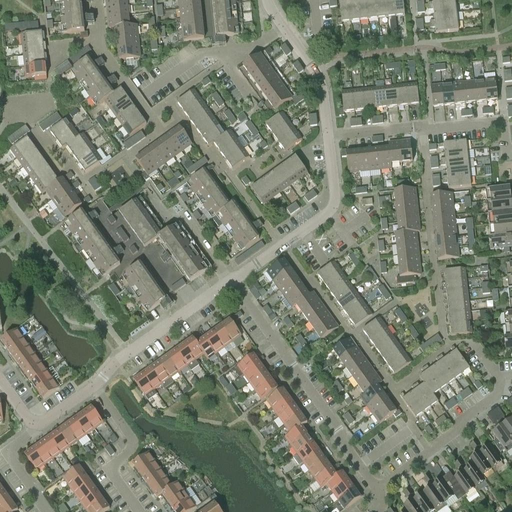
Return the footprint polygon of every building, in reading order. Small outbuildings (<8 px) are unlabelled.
[(59,0),(61,13),(82,11),(80,0),(59,0)] [(181,21),(178,0),(173,0),(176,21),(181,21)] [(204,40),(201,8),(199,0),(178,0),(181,21),(183,42),(204,40)] [(235,4),(234,0),(213,0),(214,6),(217,39),(230,37),(239,36),(235,4)] [(339,1),(341,19),(341,23),(342,23),(351,22),(348,0),(344,0),(343,0),(342,0),(339,0),(339,1)] [(348,0),(351,22),(360,21),(357,0),(348,0)] [(357,0),(360,21),(368,20),(366,0),(357,0)] [(366,0),(368,20),(377,19),(375,0),(366,0)] [(375,0),(377,19),(386,18),(384,0),(375,0)] [(384,0),(386,18),(395,17),(393,0),(384,0)] [(393,0),(395,17),(405,16),(402,0),(393,0)] [(456,13),(455,4),(428,7),(428,11),(433,10),(434,16),(456,13)] [(108,18),(129,16),(127,5),(106,7),(108,18)] [(84,33),(82,11),(61,13),(63,35),(80,33),(81,38),(88,37),(87,32),(84,33)] [(457,22),(456,13),(434,16),(434,21),(429,22),(430,25),(457,22)] [(130,26),(129,16),(108,18),(109,29),(116,28),(130,26)] [(458,31),(457,22),(430,25),(430,29),(435,28),(436,34),(458,31)] [(117,39),(138,36),(137,25),(130,26),(116,28),(117,39)] [(22,46),(43,44),(42,33),(21,35),(22,46)] [(118,49),(139,47),(138,36),(117,39),(118,49)] [(44,54),(43,44),(22,46),(23,57),(44,54)] [(282,54),(288,50),(284,45),(279,50),(282,54)] [(139,47),(118,49),(119,61),(140,58),(139,47)] [(291,54),(288,50),(282,54),(285,58),(291,54)] [(24,67),(45,65),(44,54),(23,57),(24,67)] [(250,77),(267,65),(260,55),(243,68),(247,72),(250,77)] [(103,58),(92,64),(95,69),(106,63),(103,58)] [(83,89),(101,76),(88,59),(70,71),(83,89)] [(68,62),(63,65),(67,71),(72,68),(68,62)] [(294,72),(300,67),(297,63),(291,67),(294,72)] [(45,65),(24,67),(26,78),(46,76),(45,65)] [(63,65),(59,68),(63,74),(67,71),(63,65)] [(273,73),(267,65),(250,77),(256,86),(273,73)] [(303,72),(300,67),(294,72),(297,76),(303,72)] [(54,71),(58,77),(63,74),(59,68),(54,71)] [(256,86),(262,94),(279,82),(273,73),(256,86)] [(96,107),(104,102),(104,101),(113,94),(101,76),(83,89),(96,107)] [(210,84),(207,79),(201,83),(205,88),(210,84)] [(495,80),(484,81),(487,102),(498,100),(495,80)] [(484,81),(474,82),(476,103),(487,102),(484,81)] [(286,91),(279,82),(262,94),(269,103),(286,91)] [(474,82),(463,83),(465,104),(476,103),(474,82)] [(454,105),(465,104),(463,83),(452,84),(454,105)] [(417,84),(406,85),(408,106),(419,105),(417,84)] [(444,106),(454,105),(452,84),(441,85),(444,106)] [(395,86),(397,107),(408,106),(406,85),(395,86)] [(444,106),(441,85),(430,87),(433,108),(444,106)] [(395,86),(384,88),(387,108),(397,107),(395,86)] [(384,88),(374,89),(376,110),(387,108),(384,88)] [(121,89),(113,94),(104,101),(104,102),(110,110),(127,98),(121,89)] [(365,111),(376,110),(374,89),(363,90),(365,111)] [(354,112),(365,111),(363,90),(352,91),(354,112)] [(177,103),(183,112),(200,100),(194,91),(177,103)] [(286,91),(269,103),(275,112),(292,100),(286,91)] [(344,113),(354,112),(352,91),(341,92),(343,109),(343,113),(344,113)] [(211,97),(215,102),(220,99),(215,93),(211,97)] [(297,99),(300,103),(305,100),(302,95),(297,99)] [(133,107),(127,98),(110,110),(116,119),(133,107)] [(224,105),(220,99),(215,102),(219,108),(224,105)] [(295,107),(300,103),(297,99),(292,103),(295,107)] [(183,112),(190,121),(207,109),(200,100),(183,112)] [(123,128),(140,116),(133,107),(116,119),(123,128)] [(190,121),(196,129),(213,117),(207,109),(190,121)] [(223,114),(227,120),(232,117),(228,111),(223,114)] [(272,134),(289,122),(282,113),(265,125),(272,134)] [(53,117),(57,123),(61,120),(57,114),(53,117)] [(243,114),(237,119),(240,124),(247,119),(243,114)] [(146,125),(140,116),(123,128),(129,137),(146,125)] [(53,117),(48,120),(52,126),(57,123),(53,117)] [(196,129),(202,138),(219,126),(213,117),(196,129)] [(236,122),(232,117),(227,120),(232,126),(236,122)] [(48,120),(44,123),(48,129),(52,126),(48,120)] [(56,141),(73,129),(67,120),(49,132),(56,141)] [(245,125),(249,131),(254,128),(249,122),(245,125)] [(295,131),(289,122),(272,134),(278,143),(295,131)] [(43,132),(48,129),(44,123),(39,127),(43,132)] [(21,130),(25,135),(30,132),(26,126),(21,130)] [(209,147),(213,144),(225,135),(219,126),(202,138),(209,147)] [(171,134),(183,151),(192,145),(180,128),(171,134)] [(258,134),(254,128),(249,131),(253,137),(258,134)] [(62,150),(66,147),(79,137),(73,129),(56,141),(62,150)] [(21,130),(17,133),(21,139),(25,135),(21,130)] [(230,131),(225,135),(213,144),(220,152),(237,140),(230,131)] [(295,131),(278,143),(285,152),(302,140),(295,131)] [(137,135),(141,141),(145,138),(141,132),(137,135)] [(17,133),(12,136),(16,142),(21,139),(17,133)] [(66,147),(72,155),(89,143),(83,134),(79,137),(66,147)] [(183,151),(171,134),(162,140),(174,157),(183,151)] [(137,135),(132,139),(136,144),(141,141),(137,135)] [(12,145),(16,142),(12,136),(8,139),(12,145)] [(17,159),(34,147),(27,138),(10,150),(17,159)] [(132,139),(128,142),(132,148),(136,144),(132,139)] [(174,157),(162,140),(153,147),(165,164),(174,157)] [(243,149),(237,140),(220,152),(226,161),(243,149)] [(410,141),(399,142),(402,163),(412,162),(410,141)] [(127,151),(132,148),(128,142),(123,145),(127,151)] [(262,151),(267,147),(264,142),(258,146),(262,151)] [(402,163),(399,142),(388,143),(389,148),(391,164),(402,163)] [(444,153),(467,151),(466,142),(443,144),(443,145),(438,145),(439,149),(444,148),(444,153)] [(96,152),(89,143),(72,155),(79,164),(96,152)] [(34,147),(17,159),(23,168),(40,156),(34,147)] [(165,164),(153,147),(144,153),(156,170),(165,164)] [(389,148),(378,149),(381,170),(392,169),(391,164),(389,148)] [(243,149),(226,161),(232,170),(249,158),(243,149)] [(378,149),(368,151),(370,171),(381,170),(378,149)] [(359,173),(370,171),(368,151),(357,152),(359,173)] [(440,159),(440,163),(468,160),(467,151),(444,153),(445,159),(440,159)] [(102,161),(96,152),(79,164),(85,173),(102,161)] [(357,152),(346,153),(346,157),(348,174),(359,173),(357,152)] [(135,159),(145,173),(148,176),(156,170),(144,153),(135,159)] [(29,177),(46,165),(40,156),(23,168),(29,177)] [(295,157),(286,163),(298,180),(308,174),(295,157)] [(469,169),(468,160),(440,163),(441,166),(446,166),(446,171),(469,169)] [(290,187),(298,180),(286,163),(278,170),(290,187)] [(36,185),(53,173),(46,165),(29,177),(36,185)] [(470,178),(469,169),(446,171),(447,177),(442,177),(442,181),(470,178)] [(281,193),(290,187),(278,170),(269,176),(281,193)] [(212,219),(216,216),(229,206),(204,171),(186,183),(212,219)] [(120,186),(130,177),(125,172),(115,181),(120,186)] [(59,182),(53,173),(36,185),(42,194),(46,192),(46,191),(59,182)] [(148,176),(145,173),(141,176),(145,181),(149,179),(148,176)] [(272,199),(281,193),(269,176),(260,182),(272,199)] [(246,177),(242,181),(246,187),(250,183),(246,177)] [(91,187),(97,183),(94,178),(88,182),(91,187)] [(470,178),(442,181),(443,184),(448,184),(448,190),(471,187),(470,178)] [(52,200),(69,188),(63,179),(59,182),(46,191),(46,192),(52,200)] [(263,206),(272,199),(260,182),(251,189),(263,206)] [(101,187),(97,183),(91,187),(95,192),(101,187)] [(485,190),(487,202),(511,199),(511,193),(510,194),(509,187),(485,190)] [(58,209),(75,197),(69,188),(52,200),(58,209)] [(394,191),(395,202),(416,200),(415,189),(394,191)] [(431,196),(432,207),(453,205),(452,194),(431,196)] [(75,197),(58,209),(65,218),(82,206),(75,197)] [(211,268),(198,250),(179,224),(166,233),(140,198),(113,217),(101,200),(60,229),(99,282),(112,272),(144,317),(190,284),(211,268)] [(511,199),(487,202),(488,214),(511,211),(511,205),(511,204),(511,199)] [(416,200),(395,202),(397,213),(417,211),(416,200)] [(233,203),(229,206),(216,216),(242,252),(259,239),(233,203)] [(432,207),(433,218),(454,215),(453,205),(432,207)] [(44,211),(39,215),(43,220),(47,216),(44,211)] [(397,213),(398,224),(418,221),(417,211),(397,213)] [(488,214),(489,226),(511,223),(511,211),(488,214)] [(433,218),(434,228),(455,226),(454,215),(433,218)] [(398,224),(399,234),(416,232),(416,233),(420,232),(418,221),(398,224)] [(491,238),(505,236),(511,235),(511,223),(489,226),(490,237),(491,238)] [(456,237),(455,226),(434,228),(435,239),(456,237)] [(417,243),(416,233),(416,232),(399,234),(395,235),(396,246),(417,243)] [(509,253),(509,248),(506,248),(505,236),(491,238),(490,237),(489,237),(490,250),(503,249),(504,254),(509,253)] [(457,248),(456,237),(435,239),(437,250),(457,248)] [(418,254),(417,243),(396,246),(398,256),(418,254)] [(457,248),(437,250),(438,261),(459,259),(457,248)] [(348,257),(352,263),(357,260),(353,254),(348,257)] [(399,267),(420,265),(418,254),(398,256),(399,267)] [(267,273),(273,282),(290,270),(284,260),(267,273)] [(361,266),(357,260),(352,263),(356,269),(361,266)] [(317,275),(323,284),(341,272),(334,263),(317,275)] [(421,276),(420,265),(399,267),(400,277),(396,278),(397,285),(416,283),(416,276),(421,276)] [(365,272),(369,278),(374,275),(369,269),(365,272)] [(444,271),(445,282),(466,280),(465,269),(444,271)] [(273,282),(279,291),(296,278),(290,270),(273,282)] [(341,272),(323,284),(330,293),(347,280),(341,272)] [(378,280),(374,275),(369,278),(373,284),(378,280)] [(303,287),(296,278),(279,291),(286,299),(303,287)] [(330,293),(336,301),(353,289),(347,280),(330,293)] [(445,282),(446,293),(467,291),(466,280),(445,282)] [(377,289),(382,295),(386,292),(382,286),(377,289)] [(309,296),(303,287),(286,299),(292,308),(296,305),(309,296)] [(342,310),(359,298),(353,289),(336,301),(342,310)] [(468,302),(467,291),(446,293),(447,304),(468,302)] [(390,298),(386,292),(382,295),(386,301),(390,298)] [(313,293),(309,296),(296,305),(302,314),(319,302),(313,293)] [(366,307),(359,298),(342,310),(349,319),(366,307)] [(326,311),(319,302),(302,314),(309,323),(326,311)] [(469,312),(468,302),(447,304),(449,315),(469,312)] [(372,316),(366,307),(349,319),(355,328),(372,316)] [(394,313),(398,318),(403,315),(399,309),(394,313)] [(332,319),(326,311),(309,323),(315,332),(332,319)] [(240,312),(233,317),(236,321),(243,316),(240,312)] [(450,325),(471,323),(469,312),(449,315),(450,325)] [(407,321),(403,315),(398,318),(402,324),(407,321)] [(315,332),(321,340),(321,341),(325,338),(338,328),(332,319),(315,332)] [(362,331),(369,340),(386,328),(379,319),(362,331)] [(223,322),(220,324),(233,343),(241,336),(230,320),(224,324),(223,322)] [(472,334),(471,323),(450,325),(451,336),(472,334)] [(217,328),(213,332),(224,349),(233,343),(220,324),(216,327),(217,328)] [(407,330),(411,336),(415,333),(411,327),(407,330)] [(369,340),(375,349),(392,336),(386,328),(369,340)] [(7,350),(24,338),(17,329),(6,337),(0,341),(0,343),(2,346),(3,345),(7,350)] [(206,334),(203,336),(216,354),(224,349),(213,332),(208,336),(206,334)] [(420,339),(415,333),(411,336),(415,342),(420,339)] [(437,335),(420,348),(424,354),(442,341),(437,335)] [(201,340),(196,344),(204,355),(203,355),(207,361),(216,354),(203,336),(200,339),(201,340)] [(398,345),(392,336),(375,349),(381,357),(398,345)] [(9,356),(11,359),(29,346),(24,338),(7,350),(11,355),(9,356)] [(186,340),(183,343),(196,361),(203,355),(204,355),(196,344),(193,338),(187,342),(186,340)] [(333,351),(339,360),(356,348),(350,339),(333,351)] [(180,347),(175,350),(187,367),(196,361),(183,343),(179,345),(180,347)] [(405,354),(398,345),(381,357),(388,366),(405,354)] [(29,346),(11,359),(14,363),(15,361),(19,366),(35,355),(29,346)] [(453,353),(449,356),(462,375),(470,370),(456,351),(453,347),(450,349),(453,353)] [(339,360),(345,369),(363,357),(356,348),(339,360)] [(169,352),(166,355),(179,373),(187,367),(175,350),(170,354),(169,352)] [(405,354),(388,366),(394,375),(411,363),(405,354)] [(21,373),(23,376),(41,363),(35,355),(19,366),(22,371),(21,373)] [(164,359),(159,362),(171,379),(179,373),(166,355),(162,357),(164,359)] [(237,367),(243,376),(261,362),(259,359),(257,360),(253,355),(237,367)] [(442,356),(439,358),(455,380),(462,375),(449,356),(444,360),(442,356)] [(369,365),(363,357),(345,369),(352,378),(369,365)] [(447,385),(455,380),(439,358),(436,360),(439,364),(434,367),(447,385)] [(153,364),(149,367),(162,385),(171,379),(159,362),(154,366),(153,364)] [(243,376),(249,384),(266,372),(262,367),(264,366),(261,362),(243,376)] [(27,378),(31,383),(47,371),(41,363),(23,376),(25,379),(27,378)] [(375,374),(369,365),(352,378),(358,386),(375,374)] [(440,391),(447,385),(434,367),(430,370),(427,366),(424,368),(440,391)] [(147,371),(142,374),(154,391),(162,385),(149,367),(146,369),(147,371)] [(433,396),(440,391),(424,368),(421,370),(424,374),(419,378),(424,384),(433,396)] [(33,389),(35,393),(53,379),(47,371),(31,383),(34,388),(33,389)] [(249,384),(255,392),(273,379),(271,376),(269,377),(266,372),(249,384)] [(145,397),(154,391),(142,374),(137,378),(136,376),(132,379),(145,397)] [(358,386),(364,395),(377,386),(378,386),(382,383),(375,374),(358,386)] [(232,395),(237,391),(229,381),(233,379),(230,375),(222,382),(232,395)] [(59,388),(53,379),(35,393),(37,396),(39,395),(43,400),(59,388)] [(276,382),(273,379),(255,392),(261,401),(278,389),(274,384),(276,382)] [(478,381),(474,385),(478,390),(482,387),(478,381)] [(417,383),(414,385),(430,408),(438,403),(433,396),(424,384),(420,387),(417,383)] [(410,395),(423,413),(430,408),(414,385),(411,387),(414,391),(410,395)] [(360,398),(367,407),(384,395),(378,386),(377,386),(364,395),(360,398)] [(272,410),(291,397),(288,393),(287,395),(283,389),(266,401),(272,410)] [(463,392),(467,398),(472,395),(468,389),(463,392)] [(463,401),(467,398),(463,392),(459,395),(463,401)] [(416,419),(423,413),(410,395),(405,398),(403,394),(400,396),(403,400),(402,400),(416,419)] [(390,403),(384,395),(367,407),(373,415),(390,403)] [(272,410),(278,418),(295,406),(291,401),(293,400),(291,397),(272,410)] [(449,403),(453,408),(457,405),(453,399),(449,403)] [(396,412),(390,403),(373,415),(379,424),(393,415),(396,412)] [(448,412),(453,408),(449,403),(444,406),(448,412)] [(284,426),(303,413),(300,410),(298,411),(295,406),(278,418),(284,426)] [(85,409),(82,412),(95,430),(103,424),(91,407),(86,411),(85,409)] [(511,439),(511,419),(507,423),(504,419),(504,417),(498,408),(492,412),(511,439)] [(399,410),(396,412),(393,415),(396,418),(402,414),(399,410)] [(82,412),(78,414),(79,416),(74,419),(86,436),(95,430),(82,412)] [(506,453),(511,448),(511,439),(492,412),(487,416),(493,425),(495,426),(497,429),(492,433),(497,440),(498,441),(504,450),(506,453)] [(284,426),(290,434),(290,435),(301,427),(302,427),(307,423),(303,418),(305,416),(303,413),(284,426)] [(439,420),(443,425),(448,422),(443,416),(439,420)] [(78,442),(86,436),(74,419),(70,423),(68,421),(65,424),(78,442)] [(439,429),(443,425),(439,420),(434,423),(439,429)] [(70,448),(78,442),(65,424),(62,426),(63,428),(58,431),(70,448)] [(290,435),(290,434),(285,438),(291,447),(309,434),(307,430),(305,432),(302,427),(301,427),(290,435)] [(429,427),(424,430),(428,436),(433,433),(429,427)] [(61,454),(70,448),(58,431),(53,435),(52,433),(48,435),(61,454)] [(359,432),(353,436),(356,441),(362,437),(359,432)] [(291,447),(297,455),(313,443),(310,438),(312,437),(309,434),(291,447)] [(53,460),(61,454),(48,435),(45,438),(46,440),(41,443),(53,460)] [(497,440),(493,443),(500,453),(504,450),(498,441),(497,440)] [(45,466),(53,460),(41,443),(36,447),(35,445),(32,447),(45,466)] [(313,443),(297,455),(303,464),(321,451),(319,447),(317,448),(313,443)] [(489,445),(479,452),(491,470),(502,462),(489,445)] [(110,457),(115,454),(109,446),(104,449),(110,457)] [(36,472),(45,466),(32,447),(28,450),(30,451),(24,455),(36,472)] [(303,464),(309,472),(325,460),(322,455),(324,454),(321,451),(303,464)] [(469,460),(472,465),(473,464),(482,477),(482,476),(491,470),(479,452),(469,460)] [(134,471),(137,474),(155,461),(149,453),(132,464),(136,470),(134,471)] [(325,460),(309,472),(315,480),(333,467),(331,464),(329,465),(325,460)] [(155,461),(137,474),(139,478),(141,477),(144,481),(161,470),(155,461)] [(473,464),(472,465),(463,471),(475,488),(486,481),(482,476),(482,477),(473,464)] [(63,479),(69,487),(85,475),(82,471),(84,469),(81,466),(63,479)] [(321,489),(326,485),(337,477),(337,476),(334,472),(335,470),(333,467),(315,480),(321,489)] [(146,488),(149,491),(167,478),(161,470),(144,481),(148,486),(146,488)] [(463,471),(449,481),(462,498),(475,488),(463,471)] [(326,485),(332,493),(350,480),(348,476),(346,478),(342,472),(337,476),(337,477),(326,485)] [(69,487),(75,496),(93,483),(91,479),(89,480),(85,475),(69,487)] [(157,499),(162,495),(162,494),(173,486),(172,486),(167,478),(149,491),(151,494),(153,493),(157,499)] [(442,479),(432,486),(444,503),(454,497),(457,502),(462,498),(449,481),(446,484),(442,479)] [(332,493),(338,501),(354,489),(351,484),(353,483),(350,480),(332,493)] [(163,500),(166,504),(184,491),(178,482),(172,486),(173,486),(162,494),(162,495),(165,499),(163,500)] [(75,496),(81,504),(97,492),(94,487),(95,486),(93,483),(75,496)] [(422,493),(434,510),(435,511),(440,511),(447,507),(444,503),(432,486),(422,493)] [(358,494),(354,489),(338,501),(344,510),(362,497),(360,493),(358,494)] [(170,506),(174,511),(190,499),(184,491),(166,504),(168,507),(170,506)] [(86,511),(105,499),(103,496),(101,497),(97,492),(81,504),(86,511)] [(422,493),(412,500),(420,511),(432,511),(434,510),(422,493)] [(9,499),(6,494),(0,497),(0,510),(13,501),(11,497),(9,499)] [(107,502),(105,499),(86,511),(105,511),(109,509),(106,504),(107,502)] [(190,511),(196,508),(190,499),(174,511),(190,511)] [(402,508),(405,511),(420,511),(412,500),(402,508)] [(16,504),(13,501),(0,510),(0,511),(16,511),(18,511),(14,505),(16,504)] [(208,505),(205,508),(207,511),(220,511),(215,503),(209,507),(208,505)]
